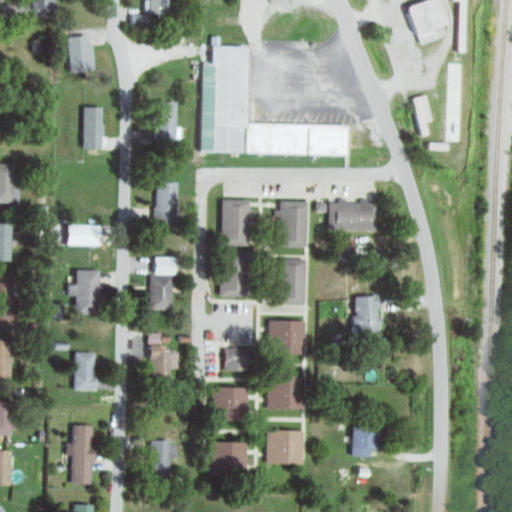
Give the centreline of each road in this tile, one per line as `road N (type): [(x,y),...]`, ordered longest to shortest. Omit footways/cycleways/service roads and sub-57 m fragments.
road 1 (tertiary): [(436,511),(440,343),(430,262),(336,0)]
road 2 (residential): [(117,511),(124,54),(112,0)]
